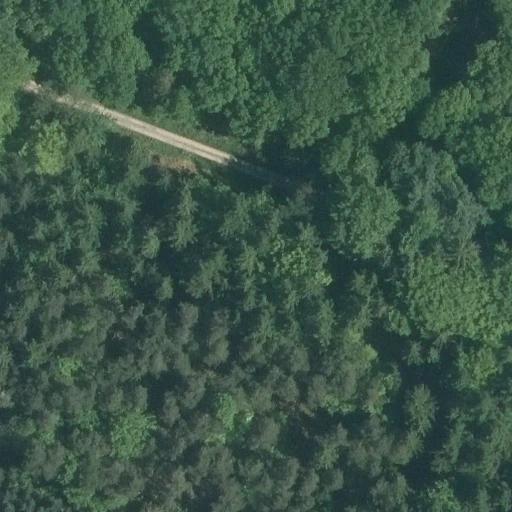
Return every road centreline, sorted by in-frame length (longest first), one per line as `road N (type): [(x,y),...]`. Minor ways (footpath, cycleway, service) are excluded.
road 1 (track): [(511,266),(0,76)]
road 2 (track): [(511,0),(418,232)]
